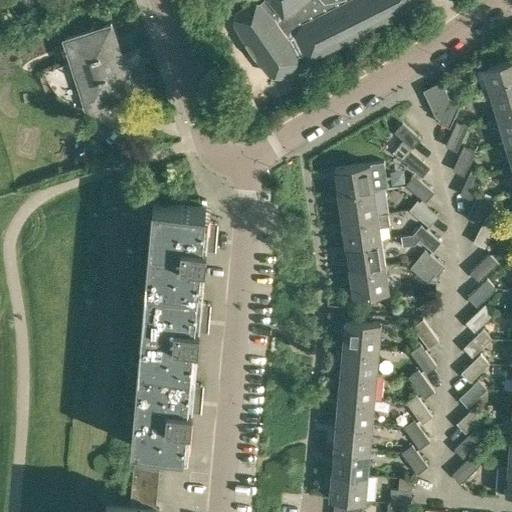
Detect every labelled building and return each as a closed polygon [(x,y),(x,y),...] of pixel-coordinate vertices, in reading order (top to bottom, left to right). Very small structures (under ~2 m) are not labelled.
[(261,0),(255,0),(249,0),(235,10),(234,22),(243,39),(256,58),(269,74),(281,76),(296,66),(298,57),(297,55),(303,52),(305,56),(320,55),(416,6),(419,0),(261,0)] [(66,38),(73,60),(45,70),(48,78),(54,87),(59,92),(63,96),(68,99),(73,101),(78,103),(83,104),(88,104),(89,107),(134,90),(111,21),(66,38)] [(511,60),(483,69),(477,71),(484,95),(490,93),(491,94),(511,87),(511,60)] [(450,126),(461,101),(450,98),(442,81),(424,90),(428,98),(436,116),(439,117),(438,121),(450,126)] [(511,87),(491,94),(498,118),(511,114),(511,87)] [(511,114),(498,118),(505,143),(511,140),(511,114)] [(457,150),(468,126),(457,120),(445,144),(457,150)] [(394,130),(412,146),(420,137),(403,121),(394,130)] [(392,151),(422,176),(430,166),(410,149),(400,141),(392,151)] [(464,175),(475,150),(463,145),(453,169),(464,175)] [(335,169),(338,195),(374,190),(374,188),(388,186),(386,173),(372,175),(370,164),(335,169)] [(471,198),(483,174),(471,169),(460,193),(471,198)] [(426,200),(434,191),(414,174),(406,184),(426,200)] [(374,190),(338,195),(342,220),(377,215),(377,213),(374,190)] [(478,223),(490,198),(478,193),(467,217),(478,223)] [(430,226),(437,216),(417,199),(409,209),(430,226)] [(211,206),(152,201),(145,282),(204,287),(208,240),(217,241),(218,224),(209,223),(211,206)] [(377,215),(342,220),(346,245),(381,239),(379,226),(390,225),(388,211),(377,213),(377,215)] [(485,246),(497,223),(486,217),(473,241),(485,246)] [(421,224),(413,234),(402,235),(403,245),(416,243),(419,239),(433,250),(441,241),(421,224)] [(381,239),(346,245),(349,270),(385,264),(381,239)] [(425,249),(417,259),(410,266),(428,282),(435,274),(437,275),(445,265),(425,249)] [(479,280),(498,262),(489,252),(470,271),(479,280)] [(385,264),(349,270),(353,295),(388,290),(385,264)] [(496,286),(511,283),(511,266),(494,268),(496,286)] [(477,305),(496,287),(487,278),(468,296),(477,305)] [(204,287),(145,282),(138,363),(197,368),(201,321),(210,322),(211,305),(202,304),(204,287)] [(474,330),(494,312),(485,303),(466,321),(474,330)] [(429,347),(439,339),(423,318),(413,325),(429,347)] [(345,319),(343,344),(378,348),(381,322),(345,319)] [(472,355),(491,337),(483,328),(463,346),(472,355)] [(426,372),(436,365),(421,343),(411,351),(426,372)] [(343,344),(341,370),(376,373),(378,348),(343,344)] [(470,380),(489,362),(481,353),(461,371),(470,380)] [(197,368),(138,363),(131,445),(135,445),(166,448),(189,450),(194,403),(202,403),(204,386),(195,385),(197,368)] [(424,397),(435,390),(419,368),(408,375),(424,397)] [(341,370),(339,395),(374,399),(376,373),(341,370)] [(468,406),(487,388),(478,379),(459,397),(468,406)] [(422,422),(432,415),(416,393),(406,401),(422,422)] [(339,395),(336,421),(371,424),(374,399),(339,395)] [(466,431),(485,413),(476,404),(457,422),(466,431)] [(420,447),(430,440),(414,418),(406,424),(404,426),(420,447)] [(336,421),(334,446),(369,449),(371,424),(336,421)] [(463,457),(483,438),(474,429),(454,447),(463,457)] [(418,472),(428,465),(412,443),(402,451),(418,472)] [(135,445),(134,457),(165,459),(166,448),(135,445)] [(334,446),(332,472),(367,475),(369,449),(334,446)] [(462,482),(481,463),(472,454),(452,473),(462,482)] [(134,457),(132,469),(164,472),(165,459),(134,457)] [(132,469),(131,482),(162,485),(164,472),(132,469)] [(367,475),(332,472),(329,497),(364,500),(367,475)] [(411,490),(412,477),(400,476),(398,488),(411,490)] [(131,482),(130,494),(161,497),(162,485),(131,482)] [(130,494),(129,506),(160,509),(161,497),(130,494)] [(335,498),(334,510),(360,511),(362,500),(335,498)] [(399,511),(401,503),(388,502),(386,511),(399,511)]
